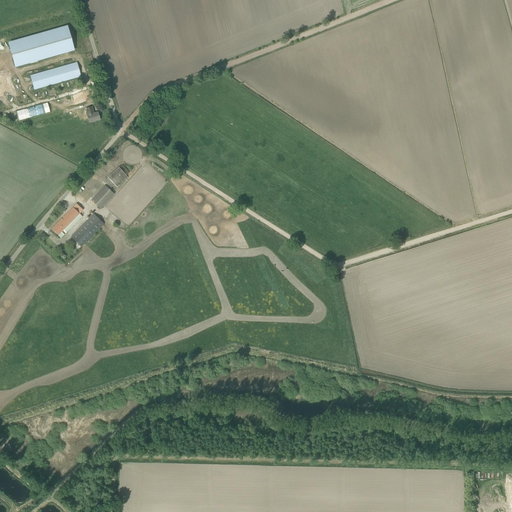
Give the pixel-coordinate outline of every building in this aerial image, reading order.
[(67,27),(9,44),(16,67),(73,51),(67,27)] [(30,76),(34,89),(81,76),(77,62),(30,76)] [(85,93),(62,98),(63,101),(65,100),(65,103),(86,98),(85,93)] [(51,111),(49,102),(16,112),(19,121),(51,111)] [(94,114),(92,107),(85,109),(89,123),(100,120),(98,112),(94,114)] [(119,168),(118,167),(107,177),(114,185),(116,188),(127,178),(119,168)] [(101,209),(114,194),(104,185),(91,201),(101,209)] [(76,204),(52,229),(60,237),(61,238),(64,235),(63,234),(61,232),(64,230),(67,233),(82,217),(79,214),(83,210),(76,204)] [(93,214),(71,237),(77,244),(81,247),(81,246),(84,244),(103,224),(93,214)]
